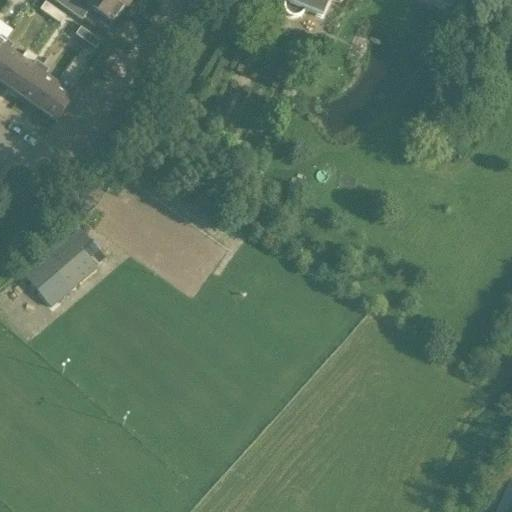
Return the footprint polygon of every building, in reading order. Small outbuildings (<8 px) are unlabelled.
[(83,19),(90,9),(112,24),(124,6),(126,8),(127,7),(116,0),(82,0),(81,2),(77,0),(64,0),(62,4),(83,19)] [(304,12),(321,20),(329,0),(274,0),(283,4),(283,8),(283,12),(284,15),(286,17),(288,18),(290,19),(294,20),(297,19),(300,17),(302,16),(304,12)] [(50,18),(55,11),(45,4),(39,11),(50,18)] [(55,11),(50,18),(60,25),(65,18),(55,11)] [(90,36),(80,28),(74,36),(85,43),(90,36)] [(90,36),(85,43),(95,51),(100,43),(90,36)] [(6,41),(0,50),(0,84),(2,85),(21,59),(9,51),(13,46),(6,41)] [(21,59),(2,85),(19,98),(42,66),(35,61),(31,66),(21,59)] [(37,110),(56,84),(45,76),(48,71),(42,66),(19,98),(37,110)] [(56,84),(37,110),(55,123),(74,97),(74,96),(77,91),(71,87),(67,92),(56,84)] [(96,270),(95,269),(104,261),(88,242),(79,251),(67,238),(23,276),(51,309),(96,270)]
